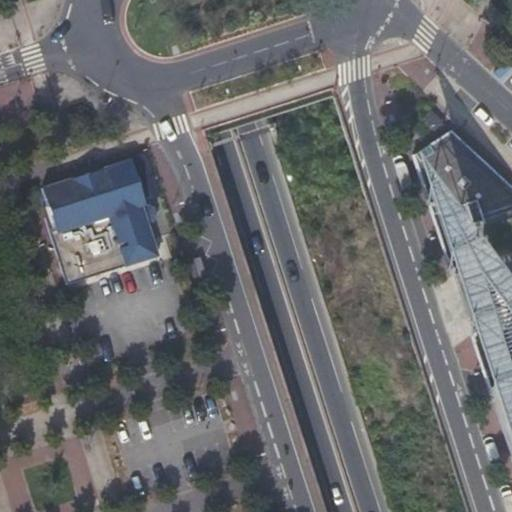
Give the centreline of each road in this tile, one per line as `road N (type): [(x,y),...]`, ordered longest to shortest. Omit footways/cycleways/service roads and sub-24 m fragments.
road 1 (trunk): [(170,0),(337,511)]
road 2 (trunk): [(364,511),(203,0)]
road 3 (primary): [(486,511),(363,140),(346,27)]
road 4 (primary): [(159,83),(288,483)]
road 5 (primary): [(159,83),(346,27)]
road 6 (residential): [(378,0),(511,114)]
